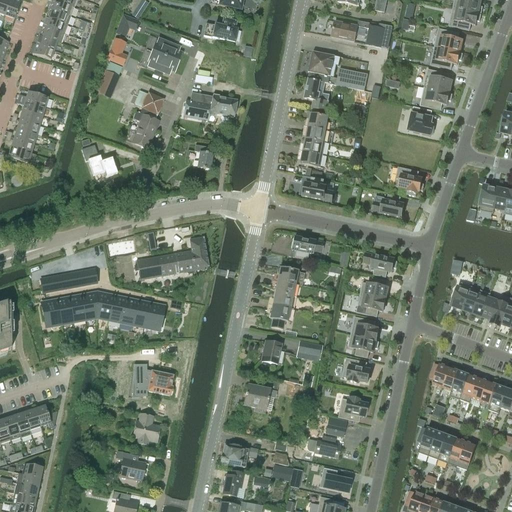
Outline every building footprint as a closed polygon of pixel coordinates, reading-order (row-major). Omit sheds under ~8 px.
[(0,0),(0,15),(4,17),(10,0),(0,0)] [(14,0),(10,0),(4,17),(14,20),(20,2),(14,0)] [(52,0),(48,9),(70,17),(74,9),(52,0)] [(51,0),(52,0),(74,9),(76,0),(51,0)] [(240,11),(242,0),(210,0),(209,5),(240,11)] [(376,0),(374,11),(383,13),(386,0),(376,0)] [(454,0),(452,9),(477,15),(477,14),(480,15),(482,8),(479,8),(480,3),(475,2),(475,0),(454,0)] [(407,4),(404,18),(411,20),(415,6),(407,4)] [(48,9),(45,19),(67,27),(70,17),(48,9)] [(477,15),(452,9),(448,27),(469,32),(470,25),(475,26),(476,22),(479,22),(480,16),(477,15)] [(116,32),(116,33),(116,34),(116,35),(117,35),(118,35),(118,36),(120,36),(121,37),(122,37),(123,37),(123,38),(125,38),(125,37),(125,36),(126,35),(126,34),(127,32),(128,31),(129,31),(129,30),(130,30),(131,31),(132,31),(133,31),(134,31),(134,29),(135,29),(135,28),(135,27),(135,26),(136,25),(137,23),(137,22),(137,21),(136,21),(134,20),(133,20),(132,19),(131,19),(130,18),(128,18),(127,17),(125,17),(125,16),(123,16),(122,16),(122,17),(121,18),(121,19),(120,20),(120,21),(119,22),(119,23),(119,24),(119,25),(118,26),(117,27),(117,28),(117,30),(116,31),(116,32)] [(45,19),(42,27),(64,36),(67,27),(45,19)] [(403,21),(401,31),(407,32),(409,22),(403,21)] [(234,43),(236,31),(234,30),(235,25),(223,22),(222,28),(206,25),(203,37),(234,43)] [(357,24),(357,27),(358,28),(359,28),(361,29),(363,29),(364,30),(366,30),(367,31),(368,31),(368,30),(370,31),(369,30),(370,30),(371,31),(375,32),(376,32),(376,29),(375,29),(375,28),(374,28),(373,28),(372,28),(371,28),(370,28),(370,29),(369,29),(369,30),(370,30),(369,30),(369,29),(369,26),(369,25),(368,24),(367,24),(366,24),(365,24),(364,23),(364,24),(363,23),(362,23),(360,23),(359,23),(359,22),(358,22),(358,23),(357,24)] [(353,43),(357,28),(334,23),(331,38),(353,43)] [(42,27),(38,37),(56,43),(60,45),(64,36),(42,27)] [(368,31),(365,46),(381,49),(385,29),(377,28),(376,32),(375,32),(371,31),(370,31),(368,30),(368,31)] [(434,48),(459,54),(459,53),(461,42),(457,41),(458,35),(438,30),(434,48)] [(38,37),(35,46),(53,52),(56,43),(38,37)] [(181,54),(175,52),(177,47),(158,39),(156,45),(155,44),(151,54),(177,64),(181,54)] [(107,59),(107,60),(107,61),(109,62),(110,62),(111,62),(111,63),(112,63),(113,63),(115,64),(116,64),(116,65),(117,65),(118,65),(119,66),(120,66),(122,66),(123,65),(123,64),(124,63),(124,62),(125,59),(126,57),(126,56),(124,55),(123,55),(122,55),(122,54),(122,53),(122,52),(123,51),(123,50),(123,49),(124,47),(124,46),(124,45),(125,45),(125,44),(124,43),(123,42),(122,42),(121,42),(120,41),(120,42),(118,41),(116,40),(115,40),(114,40),(113,41),(113,42),(113,43),(112,43),(112,45),(112,46),(111,47),(111,48),(110,48),(110,50),(109,51),(109,52),(109,53),(109,54),(107,58),(107,59)] [(53,52),(35,46),(32,55),(50,62),(53,52)] [(459,54),(434,48),(430,66),(451,71),(452,64),(456,65),(457,61),(461,61),(462,55),(459,54)] [(330,78),(334,58),(312,53),(307,73),(311,74),(310,81),(308,81),(304,99),(314,102),(312,110),(325,112),(327,103),(317,101),(321,84),(327,85),(329,78),(330,78)] [(177,64),(151,54),(148,63),(147,68),(166,75),(168,71),(174,73),(177,64)] [(195,82),(212,84),(213,79),(227,80),(229,67),(197,63),(195,82)] [(339,70),(335,86),(364,92),(367,76),(339,70)] [(104,71),(95,94),(110,100),(119,78),(104,71)] [(424,89),(449,94),(451,83),(447,82),(448,75),(427,71),(424,89)] [(390,82),(389,88),(395,90),(397,83),(390,82)] [(449,94),(424,89),(420,107),(440,111),(442,105),(446,106),(447,101),(450,102),(452,96),(448,95),(449,94)] [(139,92),(133,105),(142,108),(141,109),(142,110),(143,110),(144,110),(144,111),(145,111),(146,111),(146,112),(147,112),(149,112),(151,113),(151,114),(153,114),(154,115),(157,116),(163,101),(147,94),(147,95),(139,92)] [(24,103),(44,109),(47,99),(27,93),(24,103)] [(185,102),(183,118),(187,118),(186,123),(194,124),(195,120),(208,122),(209,116),(215,117),(215,115),(234,118),(237,101),(218,98),(218,96),(212,95),(212,98),(191,94),(189,102),(185,102)] [(41,118),(44,109),(24,103),(21,112),(41,118)] [(142,110),(141,111),(141,112),(140,112),(140,114),(141,115),(142,115),(143,116),(143,117),(142,116),(142,117),(148,119),(147,122),(147,123),(146,125),(147,126),(148,126),(149,126),(151,127),(152,127),(152,128),(153,128),(155,129),(155,128),(156,128),(156,127),(157,127),(157,126),(157,125),(158,124),(158,123),(158,122),(157,122),(155,121),(154,120),(154,119),(154,118),(154,117),(155,117),(155,116),(154,115),(153,115),(153,114),(154,115),(153,114),(151,114),(151,113),(149,112),(147,112),(146,112),(146,111),(145,111),(144,111),(144,110),(143,110),(142,110)] [(39,128),(41,118),(21,112),(19,121),(39,128)] [(140,123),(131,144),(146,150),(155,129),(153,128),(152,128),(152,127),(151,127),(149,126),(148,126),(147,126),(146,125),(147,123),(147,122),(148,119),(142,117),(135,114),(133,121),(140,123)] [(431,126),(432,119),(411,114),(407,132),(430,137),(432,126),(431,126)] [(308,128),(333,133),(327,132),(330,119),(310,115),(308,128)] [(503,119),(500,129),(503,130),(502,134),(511,136),(511,134),(511,115),(506,115),(505,119),(503,119)] [(36,137),(39,128),(19,121),(16,131),(36,137)] [(331,145),(333,133),(308,128),(305,141),(325,145),(325,144),(331,145)] [(33,146),(36,137),(16,131),(13,140),(33,146)] [(30,155),(33,146),(13,140),(10,149),(30,155)] [(322,157),(325,145),(305,141),(303,153),(322,157)] [(98,158),(96,152),(94,147),(81,151),(85,163),(87,162),(89,168),(92,177),(104,173),(105,178),(105,179),(116,175),(112,164),(113,161),(111,160),(101,163),(99,158),(98,158)] [(209,171),(212,155),(206,155),(207,149),(195,147),(194,153),(198,154),(196,169),(209,171)] [(35,156),(30,155),(10,149),(7,158),(24,163),(23,166),(31,169),(35,156)] [(322,157),(303,153),(300,165),(320,169),(322,157)] [(398,169),(394,187),(407,190),(406,196),(415,198),(417,192),(419,193),(419,191),(422,192),(423,186),(420,185),(421,180),(417,180),(418,173),(398,169)] [(303,197),(330,203),(331,203),(333,194),(325,193),(327,183),(311,179),(310,186),(305,185),(303,197)] [(166,187),(159,183),(156,187),(157,188),(154,192),(159,195),(162,191),(162,192),(166,187)] [(482,191),(480,202),(482,202),(480,212),(492,214),(493,210),(493,209),(498,186),(494,185),(493,189),(485,187),(484,192),(482,191)] [(498,186),(493,209),(493,210),(505,212),(509,193),(501,191),(502,187),(498,186)] [(372,212),(400,218),(403,206),(399,205),(400,199),(388,196),(386,202),(383,202),(384,199),(375,197),(372,212)] [(294,259),(306,261),(307,256),(311,257),(312,252),(320,254),(321,245),(293,239),(291,251),(295,252),(294,259)] [(202,240),(192,242),(189,242),(191,254),(135,264),(139,283),(185,274),(188,276),(192,275),(194,272),(207,270),(202,240)] [(346,267),(349,253),(343,252),(340,266),(346,267)] [(395,269),(397,263),(393,262),(394,261),(365,255),(364,263),(372,265),(371,269),(374,269),(373,276),(385,279),(387,272),(391,273),(392,269),(395,269)] [(277,282),(296,286),(299,274),(279,270),(277,282)] [(95,278),(41,288),(42,294),(96,285),(95,278)] [(362,284),(360,296),(385,301),(387,289),(383,288),(384,282),(372,279),(370,286),(362,284)] [(277,282),(274,295),(294,299),(296,286),(277,282)] [(455,292),(451,302),(454,303),(452,308),(462,311),(470,288),(461,284),(457,293),(455,292)] [(470,288),(462,311),(472,315),(480,291),(470,288)] [(480,291),(472,315),(476,316),(476,318),(481,320),(481,318),(488,299),(488,300),(490,295),(480,291)] [(274,295),(272,307),(291,311),(294,299),(274,295)] [(95,296),(79,299),(83,321),(95,319),(95,296)] [(111,300),(95,296),(95,319),(107,322),(111,300)] [(382,313),(385,301),(360,296),(357,307),(365,309),(364,315),(376,318),(378,312),(382,313)] [(489,321),(488,325),(500,329),(501,325),(507,306),(509,302),(500,299),(500,298),(498,303),(491,322),(489,321)] [(79,299),(67,302),(70,324),(83,321),(79,299)] [(488,299),(481,318),(482,319),(489,321),(491,322),(498,303),(489,300),(488,300),(488,299)] [(124,302),(111,300),(107,322),(119,324),(124,302)] [(67,302),(55,304),(59,326),(70,324),(67,302)] [(135,304),(124,302),(119,324),(131,327),(135,304)] [(41,307),(43,316),(44,315),(47,328),(59,326),(55,304),(41,307)] [(147,307),(135,304),(131,327),(143,329),(147,307)] [(0,355),(10,352),(10,336),(9,305),(0,307),(0,355)] [(507,306),(501,325),(502,326),(510,329),(511,323),(511,308),(509,307),(507,306)] [(162,310),(147,307),(143,329),(155,332),(157,319),(161,320),(162,310)] [(291,311),(272,307),(269,320),(272,320),(270,329),(282,331),(283,323),(289,324),(291,311)] [(354,318),(350,336),(375,342),(378,330),(374,329),(375,323),(354,318)] [(350,336),(348,348),(356,350),(355,356),(367,359),(368,353),(373,354),(374,349),(377,350),(378,343),(375,343),(375,342),(350,336)] [(295,359),(318,364),(322,347),(298,342),(295,359)] [(276,366),(279,353),(280,347),(264,344),(260,363),(276,366)] [(365,370),(367,364),(346,360),(342,378),(349,380),(348,382),(357,384),(358,382),(367,384),(369,371),(365,370)] [(442,388),(449,369),(439,366),(439,367),(434,365),(429,379),(433,381),(432,385),(442,388)] [(450,397),(459,373),(449,369),(442,388),(451,392),(449,397),(450,397)] [(153,394),(170,397),(170,396),(172,395),(172,392),(171,390),(171,388),(170,388),(172,377),(157,374),(144,371),(144,391),(146,391),(146,393),(153,395),(153,394)] [(459,401),(468,376),(459,373),(450,397),(459,401)] [(314,378),(303,376),(301,386),(312,388),(314,378)] [(469,404),(478,380),(468,376),(459,401),(469,404)] [(478,380),(469,404),(471,399),(481,402),(487,383),(478,380)] [(263,415),(264,412),(269,413),(272,399),(273,400),(276,385),(264,382),(262,391),(246,388),(242,407),(253,409),(253,413),(263,415)] [(488,411),(497,387),(487,383),(481,402),(490,405),(488,411)] [(498,415),(507,390),(497,387),(488,411),(498,415)] [(507,418),(511,404),(511,391),(507,390),(498,415),(500,409),(509,412),(507,418)] [(357,404),(358,398),(349,396),(348,402),(341,400),(337,419),(358,423),(359,417),(363,418),(366,406),(357,404)] [(33,411),(40,429),(46,427),(47,431),(53,429),(56,413),(47,416),(47,415),(48,414),(45,405),(38,407),(38,410),(33,411)] [(33,411),(23,414),(31,436),(41,433),(40,429),(33,411)] [(23,414),(13,418),(20,439),(31,436),(23,414)] [(156,444),(159,428),(150,426),(152,418),(140,416),(138,424),(135,423),(132,438),(138,440),(137,445),(146,447),(147,442),(156,444)] [(13,418),(3,421),(10,443),(11,442),(10,441),(19,439),(20,440),(20,439),(13,418)] [(324,435),(342,439),(346,422),(328,418),(324,435)] [(0,445),(10,443),(3,421),(0,422),(0,445)] [(428,457),(437,433),(427,429),(426,430),(422,429),(416,443),(421,444),(418,454),(428,457)] [(437,433),(428,457),(437,461),(446,436),(437,433)] [(316,442),(315,442),(308,441),(306,447),(306,450),(307,452),(309,453),(313,454),(313,455),(337,461),(340,448),(334,446),(335,439),(322,436),(320,443),(316,442)] [(447,464),(456,440),(446,436),(437,461),(447,464)] [(456,440),(447,464),(449,459),(459,462),(465,443),(456,440)] [(37,454),(43,452),(41,446),(39,443),(36,441),(33,442),(35,448),(37,454)] [(285,448),(286,445),(275,443),(275,445),(274,450),(284,453),(285,448)] [(465,443),(459,462),(469,466),(476,447),(465,443)] [(219,459),(219,460),(219,461),(219,462),(220,463),(220,465),(233,467),(237,449),(237,448),(231,447),(231,448),(224,447),(222,457),(220,458),(219,459)] [(30,456),(37,454),(35,448),(28,450),(30,456)] [(237,449),(233,467),(243,469),(246,457),(255,458),(256,451),(248,449),(247,452),(237,449)] [(128,463),(129,459),(130,456),(116,453),(115,460),(122,462),(119,476),(142,481),(145,467),(128,463)] [(288,465),(285,457),(280,456),(278,465),(287,467),(288,465)] [(24,466),(22,476),(40,480),(42,469),(24,466)] [(289,483),(291,471),(273,467),(271,479),(289,483)] [(323,469),(318,489),(347,495),(350,481),(335,478),(336,472),(323,469)] [(269,479),(271,471),(264,470),(263,477),(269,479)] [(294,471),(291,482),(299,484),(301,473),(294,471)] [(234,499),(234,498),(242,500),(244,490),(240,489),(243,476),(231,473),(229,478),(225,477),(221,496),(234,499)] [(38,490),(40,480),(22,476),(18,475),(15,485),(38,490)] [(451,484),(449,488),(455,491),(459,492),(463,482),(459,481),(459,479),(453,477),(451,484)] [(256,487),(264,488),(265,481),(257,480),(256,487)] [(15,485),(13,495),(35,500),(38,490),(15,485)] [(418,511),(425,497),(414,493),(414,494),(409,492),(404,506),(402,511),(418,511)] [(134,511),(136,505),(128,503),(130,497),(112,493),(111,500),(116,501),(113,511),(134,511)] [(13,495),(11,505),(33,510),(35,500),(13,495)] [(429,511),(434,500),(425,497),(418,511),(429,511)] [(319,499),(316,511),(342,511),(343,511),(330,508),(332,502),(319,499)] [(434,500),(429,511),(440,511),(444,503),(434,500)] [(217,511),(243,511),(244,511),(243,511),(260,511),(261,509),(232,502),(231,507),(220,504),(217,511)] [(451,511),(453,507),(444,503),(440,511),(451,511)]
